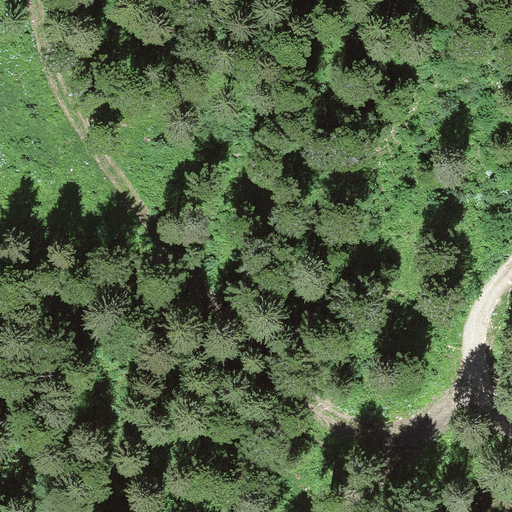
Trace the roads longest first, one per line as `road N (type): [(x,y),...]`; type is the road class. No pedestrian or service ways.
road 1 (track): [(32,0),(52,75),(90,140),(202,295),(281,378),(340,420),(387,435),(427,425),(475,378)]
road 2 (track): [(511,422),(481,394),(474,358),(486,300),(511,266)]
